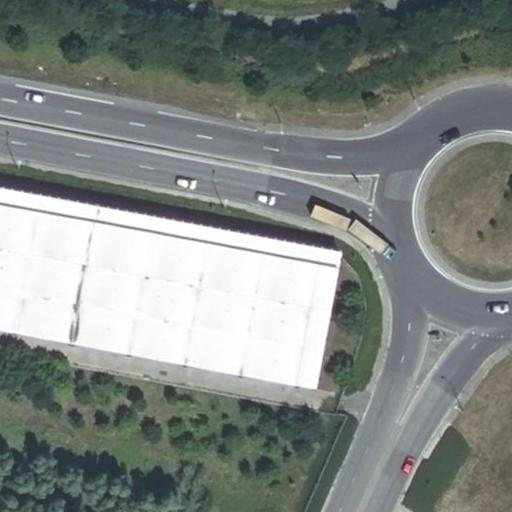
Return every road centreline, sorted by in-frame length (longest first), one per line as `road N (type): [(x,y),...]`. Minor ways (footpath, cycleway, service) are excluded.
road 1 (trunk): [(406,153),(361,161),(293,155),(0,100)]
road 2 (trunk): [(0,141),(288,195),(346,212),(392,246)]
road 3 (secondary): [(361,511),(422,376)]
road 4 (trunk): [(511,108),(452,115),(406,153)]
